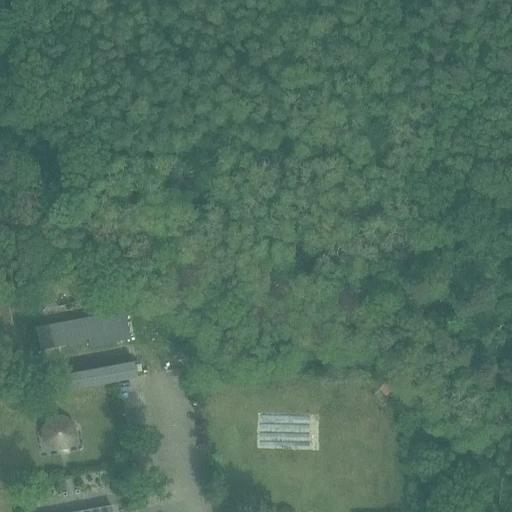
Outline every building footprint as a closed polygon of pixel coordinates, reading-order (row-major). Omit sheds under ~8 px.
[(124,310),(82,318),(88,344),(88,347),(129,339),(124,310)] [(88,344),(82,318),(35,327),(40,353),(88,344)] [(3,334),(0,321),(0,347),(10,345),(8,333),(3,334)] [(45,377),(48,394),(135,377),(132,360),(45,377)] [(39,410),(49,439),(76,430),(66,400),(39,410)] [(314,408),(264,406),(263,437),(313,439),(314,408)]
